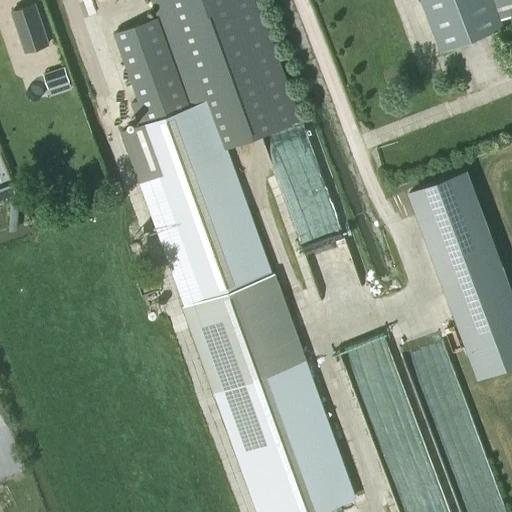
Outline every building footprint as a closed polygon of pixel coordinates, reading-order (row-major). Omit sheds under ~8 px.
[(270,273),(269,274),(224,147),(300,120),(257,0),(152,0),(158,16),(115,32),(139,99),(131,102),(139,124),(127,129),(121,131),(140,182),(145,180),(189,302),(186,304),(218,391),(261,511),(314,511),(351,499),(301,361),(270,273)] [(499,19),(511,14),(511,0),(420,0),(440,51),(502,27),(499,19)] [(46,43),(33,3),(10,10),(22,51),(46,43)] [(43,74),(48,88),(68,81),(63,67),(43,74)] [(275,151),(318,301),(359,290),(315,136),(284,145),(285,148),(275,151)] [(511,363),(511,293),(466,170),(410,191),(479,376),(511,363)] [(0,200),(18,196),(15,183),(0,187),(0,200)] [(10,204),(9,224),(17,224),(17,221),(18,204),(10,204)] [(346,344),(398,511),(447,511),(390,330),(346,344)] [(508,511),(491,457),(450,470),(463,511),(508,511)]
